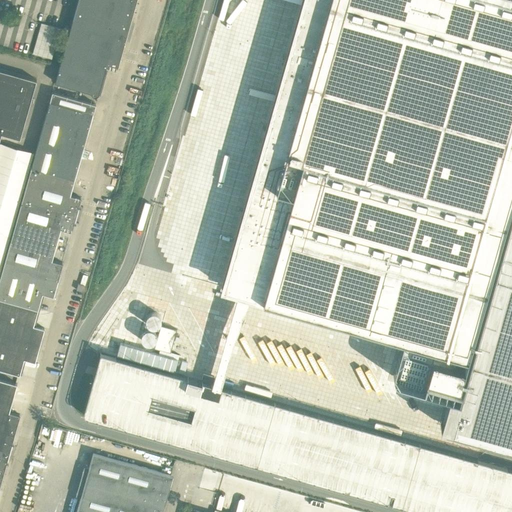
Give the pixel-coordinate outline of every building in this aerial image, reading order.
[(106,66),(117,69),(136,0),(77,0),(77,2),(55,82),(98,94),(106,66)] [(511,0),(303,0),(222,286),(239,291),(253,295),(402,337),(469,355),(511,202),(511,0)] [(225,1),(223,12),(234,15),(237,4),(225,1)] [(215,40),(227,42),(232,22),(219,19),(215,40)] [(0,137),(1,133),(20,138),(36,79),(0,68),(0,137)] [(52,91),(0,276),(0,368),(19,374),(23,358),(35,361),(44,328),(33,324),(42,293),(53,296),(62,263),(51,259),(60,228),(71,231),(81,198),(69,194),(95,104),(52,91)] [(182,150),(164,237),(177,240),(194,152),(182,150)] [(450,397),(443,422),(511,441),(511,209),(458,399),(450,397)] [(84,285),(78,283),(76,290),(83,291),(84,285)] [(84,411),(84,412),(84,413),(84,414),(85,414),(85,415),(86,416),(87,416),(88,417),(424,511),(511,511),(511,470),(222,388),(226,374),(236,337),(253,295),(239,291),(217,371),(213,386),(100,354),(97,366),(85,409),(84,411)] [(177,329),(161,325),(154,347),(170,352),(177,329)] [(460,360),(427,351),(422,370),(455,380),(460,360)] [(0,483),(19,414),(8,411),(16,383),(0,378),(0,483)] [(159,511),(170,475),(135,464),(92,453),(75,511),(159,511)]
